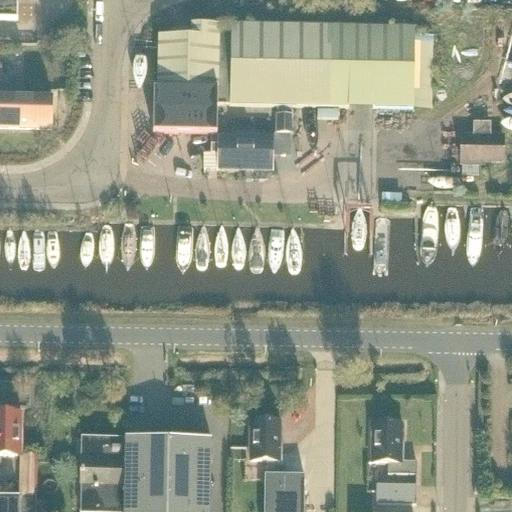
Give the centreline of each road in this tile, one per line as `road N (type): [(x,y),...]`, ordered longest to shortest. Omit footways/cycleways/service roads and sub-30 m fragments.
road 1 (tertiary): [(455,342),(0,336)]
road 2 (unclassified): [(0,189),(76,178),(97,155),(106,113),(108,0)]
road 3 (unclassified): [(454,511),(455,342)]
